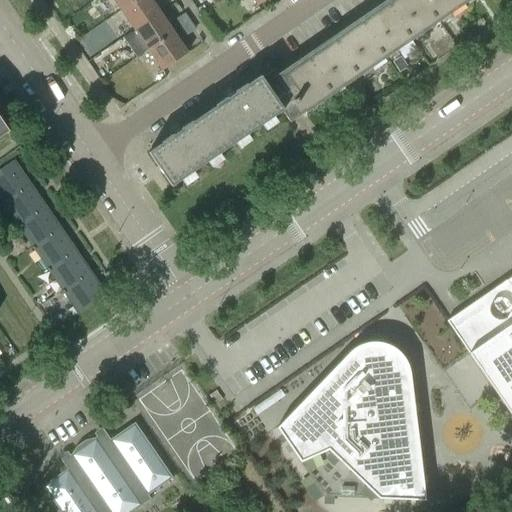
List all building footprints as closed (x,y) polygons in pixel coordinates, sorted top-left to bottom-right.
[(136,0),(113,0),(121,11),(136,0)] [(159,14),(150,0),(136,0),(121,11),(135,30),(159,14)] [(305,113),(344,87),(470,0),(395,0),(281,78),(283,81),(277,85),(298,116),(305,112),(305,113)] [(173,33),(159,14),(135,30),(148,50),(173,33)] [(175,21),(180,29),(189,22),(184,15),(175,21)] [(194,29),(189,22),(180,29),(185,36),(194,29)] [(187,54),(173,33),(148,50),(162,71),(187,54)] [(392,62),(400,73),(407,68),(400,57),(392,62)] [(289,122),(298,116),(277,85),(268,90),(260,78),(150,154),(164,175),(164,176),(167,181),(168,180),(171,185),(281,110),(289,122)] [(0,136),(8,131),(0,119),(0,136)] [(0,199),(2,203),(29,184),(14,161),(15,161),(14,160),(0,169),(0,199)] [(44,206),(29,184),(2,203),(17,224),(44,206)] [(59,227),(44,206),(17,224),(32,246),(59,227)] [(74,249),(59,227),(32,246),(47,268),(74,249)] [(74,249),(47,268),(62,290),(89,271),(74,249)] [(89,271),(62,290),(77,312),(76,313),(77,314),(106,294),(105,293),(105,294),(89,271)] [(511,276),(448,320),(446,321),(511,417),(511,276)] [(41,295),(46,302),(54,296),(49,289),(41,295)] [(347,354),(276,428),(323,497),(425,501),(409,373),(407,366),(404,360),(390,339),(389,337),(387,336),(384,335),(382,334),(380,334),(377,334),(375,335),(372,336),(353,349),(350,351),(347,354)] [(61,461),(67,469),(42,486),(59,511),(132,511),(151,500),(148,495),(172,478),(134,423),(110,440),(104,432),(95,438),(85,441),(76,447),(71,455),(61,461)]
